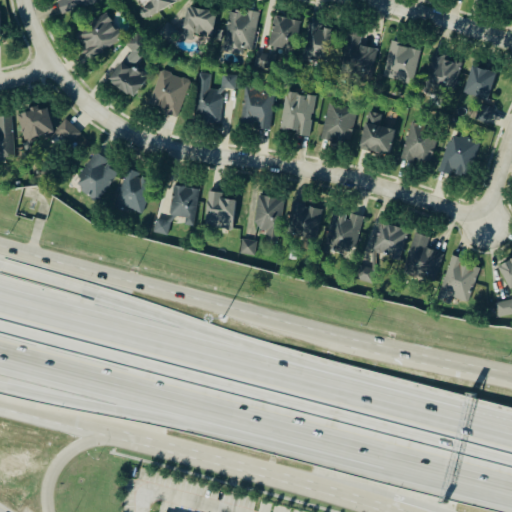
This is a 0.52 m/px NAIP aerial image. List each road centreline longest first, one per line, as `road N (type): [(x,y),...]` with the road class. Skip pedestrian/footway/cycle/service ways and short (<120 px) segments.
road 1 (residential): [(485,231),(360,183),(201,162),(120,136),(56,73),(28,0)]
road 2 (secondary): [(347,336),(0,246)]
road 3 (motorway): [(0,345),(320,430)]
road 4 (motorway): [(0,385),(182,425),(320,430)]
road 5 (motorway): [(511,432),(218,355)]
road 6 (secondary): [(128,435),(384,511)]
road 7 (motorway): [(218,355),(125,303),(0,264)]
road 8 (motorway): [(218,355),(0,296)]
road 9 (motorway): [(320,430),(511,480)]
road 10 (secondary): [(511,377),(347,336)]
road 11 (secondary): [(0,401),(128,435)]
road 12 (residential): [(511,46),(393,0)]
road 13 (tertiary): [(49,511),(53,469),(67,454),(128,435)]
